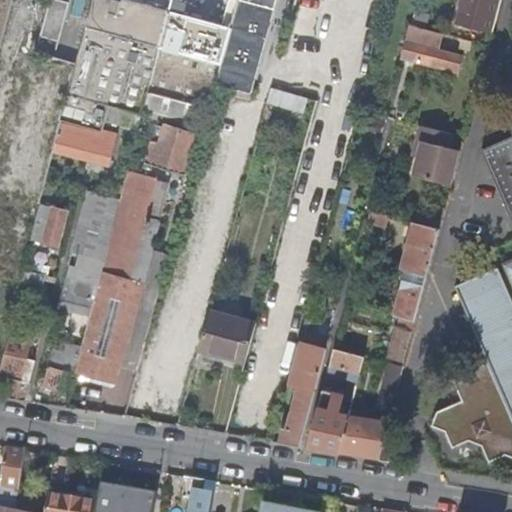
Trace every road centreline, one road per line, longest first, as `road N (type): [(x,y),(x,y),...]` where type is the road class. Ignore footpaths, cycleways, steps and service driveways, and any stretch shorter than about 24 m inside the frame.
road 1 (residential): [(0,421),(511,506)]
road 2 (unknown): [(339,73),(293,71),(252,100),(161,398)]
road 3 (unknown): [(407,489),(408,369),(472,155)]
road 4 (unknown): [(339,73),(260,385)]
